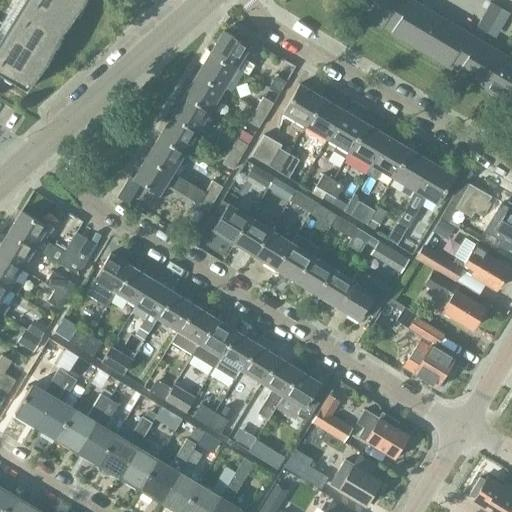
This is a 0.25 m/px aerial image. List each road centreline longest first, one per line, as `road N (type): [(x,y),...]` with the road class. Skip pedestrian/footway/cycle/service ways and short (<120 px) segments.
road 1 (residential): [(462,431),(76,188),(58,138)]
road 2 (residential): [(511,162),(266,28),(239,0)]
road 3 (residential): [(58,138),(210,0)]
